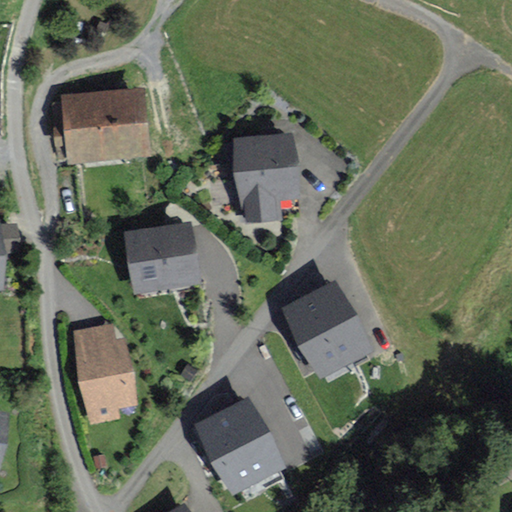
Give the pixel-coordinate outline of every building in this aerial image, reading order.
[(140,92),(66,101),(73,158),(147,150),(140,92)] [(298,194),(293,135),(237,141),(243,206),(248,205),(249,219),(280,216),(278,196),(298,194)] [(14,250),(12,227),(1,228),(1,221),(0,221),(0,287),(5,288),(2,251),(14,250)] [(185,224),(130,233),(140,291),(195,282),(185,224)] [(335,283),(287,309),(323,375),(371,349),(335,283)] [(110,327),(77,333),(93,421),(118,416),(116,406),(135,402),(124,341),(113,342),(110,327)] [(249,400),(200,426),(234,492),(283,466),(249,400)]
